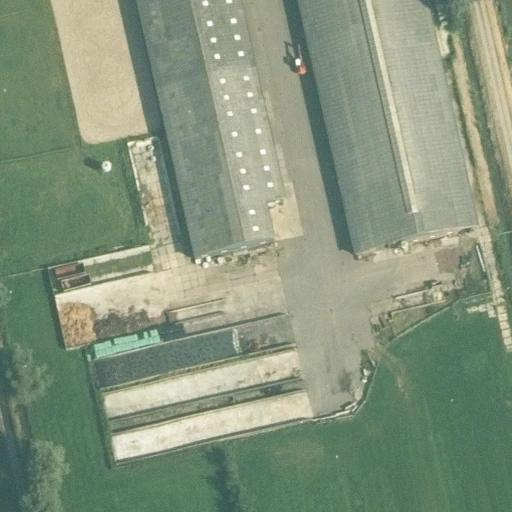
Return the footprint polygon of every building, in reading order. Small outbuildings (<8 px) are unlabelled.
[(284,203),(237,0),(134,0),(194,262),(272,244),(264,208),(284,203)] [(475,231),(423,0),(296,0),(304,33),(308,32),(359,255),(355,256),(355,258),(475,231)] [(161,138),(130,145),(150,228),(177,221),(169,187),(158,190),(155,181),(146,183),(138,153),(147,150),(151,164),(166,160),(161,138)] [(137,292),(157,289),(154,271),(145,273),(141,251),(105,256),(109,281),(134,277),(137,292)] [(117,460),(312,421),(294,331),(260,338),(257,324),(207,334),(204,320),(138,333),(141,348),(110,354),(117,391),(104,394),(117,460)]
